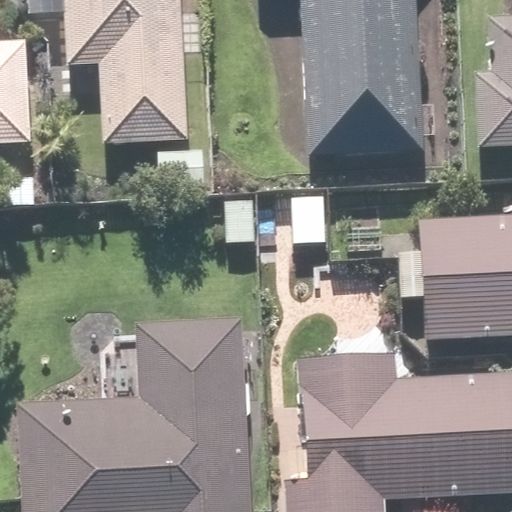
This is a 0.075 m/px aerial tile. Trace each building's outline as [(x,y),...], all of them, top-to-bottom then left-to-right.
[(67,0),(67,68),(107,69),(106,146),(188,147),(190,0),(67,0)] [(307,0),(303,158),(423,161),(426,0),(307,0)] [(511,18),(497,18),(495,74),(477,73),(474,149),(511,148),(511,18)] [(0,141),(37,140),(33,42),(0,43),(0,141)] [(333,197),(298,195),(295,247),(330,249),(333,197)] [(511,215),(432,215),(423,337),(511,341),(511,215)] [(151,400),(29,400),(28,511),(255,511),(257,322),(151,321),(151,400)] [(398,363),(298,360),(293,511),(390,511),(391,498),(511,501),(511,377),(398,374),(398,363)]
